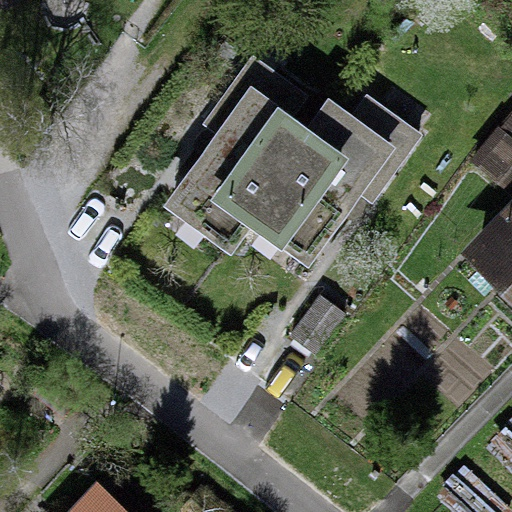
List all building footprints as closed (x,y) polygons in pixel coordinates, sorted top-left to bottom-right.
[(333,100),(311,131),(288,115),(305,92),(254,55),(206,121),(218,130),(211,139),(167,200),(227,243),(251,210),(312,254),(354,197),(359,188),(372,197),(420,130),(372,95),(357,117),(333,100)] [(511,107),(470,157),(495,179),(511,160),(511,107)] [(511,207),(470,253),(511,290),(511,207)] [(348,314),(320,294),(289,336),(316,356),(348,314)] [(132,511),(98,482),(72,511),(132,511)] [(240,511),(203,483),(184,508),(188,511),(240,511)]
